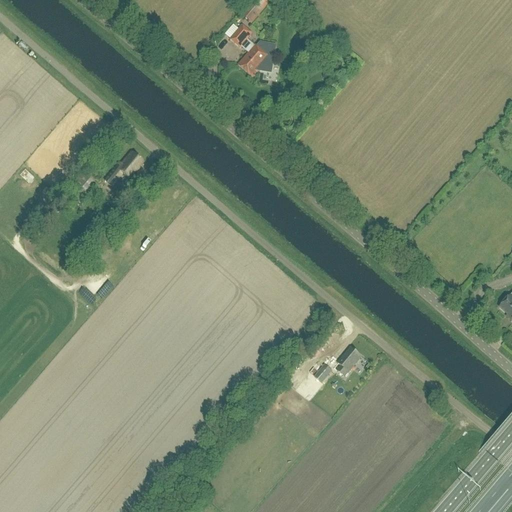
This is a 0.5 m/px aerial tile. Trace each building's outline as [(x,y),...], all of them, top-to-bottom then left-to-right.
[(269,5),(262,0),(256,0),(242,17),(251,26),(269,5)] [(253,37),(242,28),(230,42),(241,51),(242,49),(250,55),(239,68),(253,80),(261,71),(261,70),(265,65),(271,59),(257,46),(256,47),(249,41),(253,37)] [(143,164),(131,154),(120,166),(118,165),(104,182),(108,186),(119,174),(127,181),(124,186),(129,191),(137,182),(132,177),(143,164)] [(96,187),(80,175),(65,194),(81,207),(96,187)] [(104,233),(100,229),(90,241),(95,245),(104,233)] [(511,297),(500,310),(508,317),(509,316),(511,318),(511,321),(511,323),(511,297)] [(360,359),(350,350),(337,365),(340,368),(336,373),(344,379),(360,359)] [(332,373),(324,367),(314,379),(322,385),(332,373)] [(500,493),(494,501),(498,504),(504,496),(500,493)]
